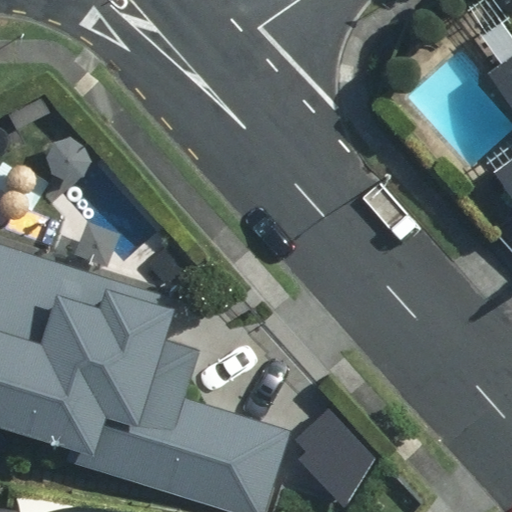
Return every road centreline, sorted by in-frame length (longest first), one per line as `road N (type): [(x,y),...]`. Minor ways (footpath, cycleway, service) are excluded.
road 1 (tertiary): [(198,72),(511,423)]
road 2 (tertiary): [(198,72),(82,0)]
road 3 (residential): [(198,72),(309,0)]
